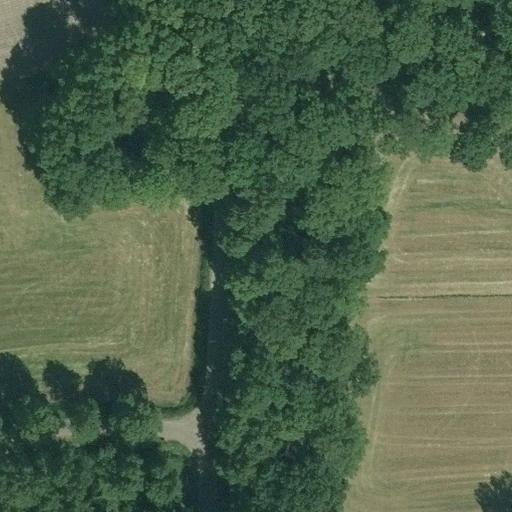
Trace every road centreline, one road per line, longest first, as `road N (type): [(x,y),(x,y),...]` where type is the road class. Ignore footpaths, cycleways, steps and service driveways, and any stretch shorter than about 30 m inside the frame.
road 1 (unclassified): [(207,433),(235,0)]
road 2 (unclassified): [(0,434),(83,426),(207,433)]
